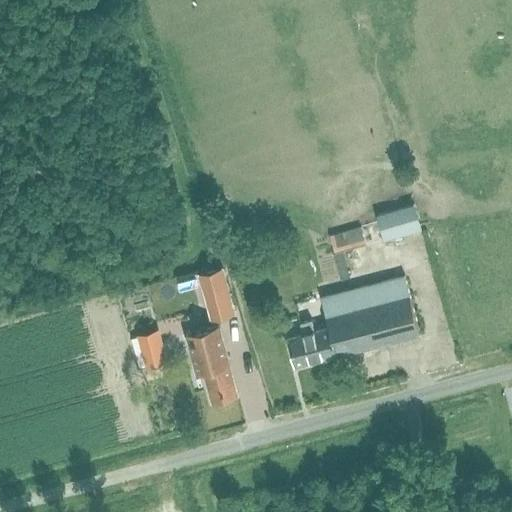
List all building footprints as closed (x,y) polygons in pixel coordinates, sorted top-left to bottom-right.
[(224,197),(212,201),(224,240),(236,236),(224,197)] [(385,237),(421,227),(414,204),(379,214),(385,237)] [(330,234),(335,251),(366,242),(361,225),(330,234)] [(212,317),(235,311),(223,266),(200,272),(212,317)] [(300,321),(304,333),(288,338),(296,366),(420,332),(404,274),(321,297),(329,326),(315,330),(312,318),(300,321)] [(238,392),(220,324),(187,333),(197,371),(204,369),(212,399),(238,392)] [(160,329),(139,334),(147,366),(168,360),(160,329)]
